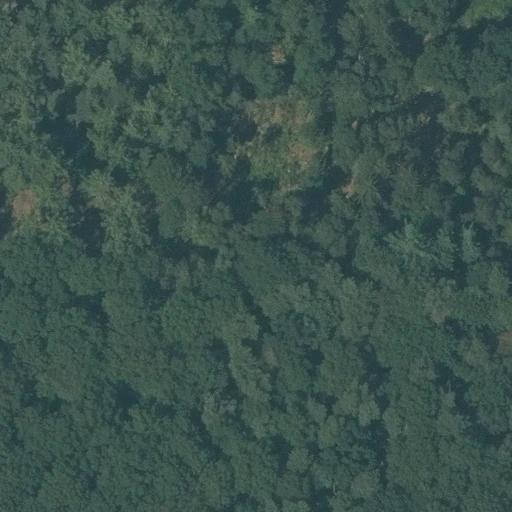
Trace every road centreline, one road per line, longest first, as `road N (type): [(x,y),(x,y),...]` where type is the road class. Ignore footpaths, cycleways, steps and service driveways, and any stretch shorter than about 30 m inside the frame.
road 1 (track): [(150,511),(206,0)]
road 2 (track): [(0,267),(511,283)]
